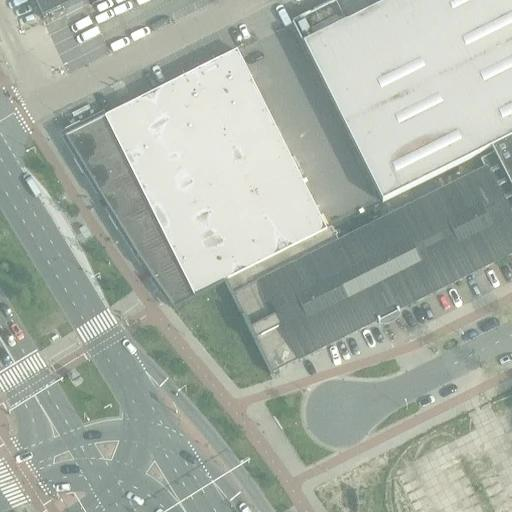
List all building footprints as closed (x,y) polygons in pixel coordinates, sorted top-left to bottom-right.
[(32,0),(42,20),(55,14),(85,0),(32,0)] [(511,0),(393,0),(303,45),(382,203),(491,149),(511,138),(511,0)] [(105,118),(64,138),(134,251),(164,236),(179,228),(187,244),(303,186),(237,52),(105,118)] [(511,138),(491,149),(494,155),(481,161),(485,170),(511,223),(511,138)] [(327,232),(224,283),(270,376),(299,361),(299,362),(301,361),(377,323),(378,325),(389,319),(399,314),(398,312),(490,267),(511,255),(511,223),(485,170),(339,243),(332,229),(327,232)] [(164,236),(134,251),(172,308),(195,298),(224,283),(327,232),(303,186),(187,244),(179,228),(164,236)]
